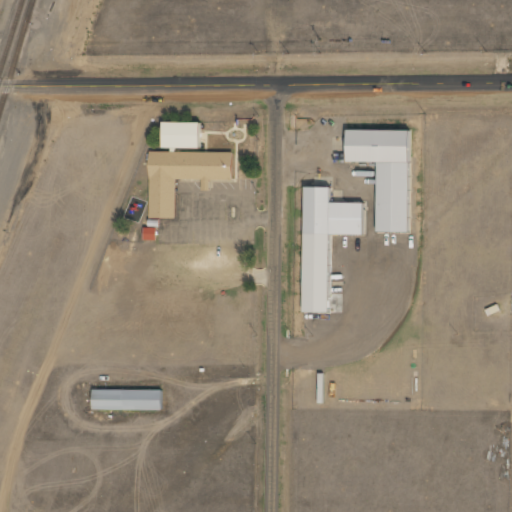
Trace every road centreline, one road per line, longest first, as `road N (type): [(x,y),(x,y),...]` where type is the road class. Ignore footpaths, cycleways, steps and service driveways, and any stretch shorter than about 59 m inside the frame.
road 1 (tertiary): [(0,87),(511,82)]
road 2 (residential): [(271,511),(280,87)]
